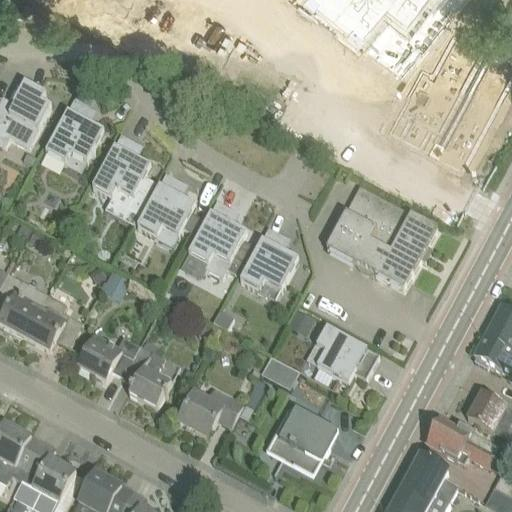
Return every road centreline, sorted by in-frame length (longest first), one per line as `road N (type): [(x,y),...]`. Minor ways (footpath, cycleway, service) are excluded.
road 1 (residential): [(301,208),(166,122),(116,63),(0,39)]
road 2 (secondary): [(359,511),(511,224)]
road 3 (residential): [(254,511),(0,369)]
